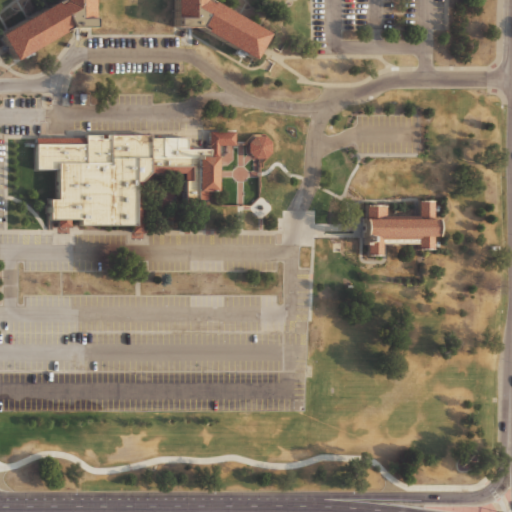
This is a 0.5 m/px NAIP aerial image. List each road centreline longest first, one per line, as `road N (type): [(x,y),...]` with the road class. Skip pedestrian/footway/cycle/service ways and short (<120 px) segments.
road 1 (primary): [(381,511),(0,507)]
road 2 (primary): [(511,344),(502,471),(484,493),(335,496),(270,506)]
